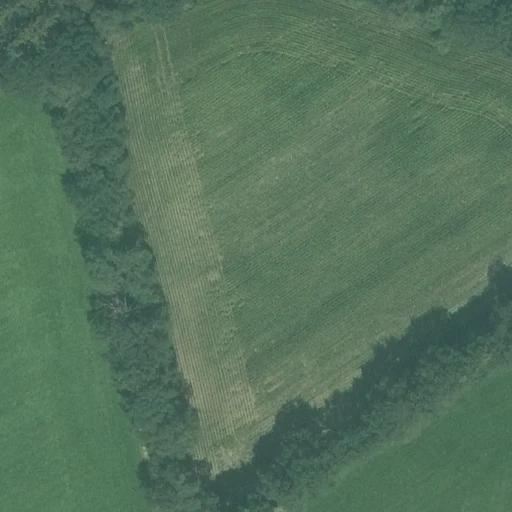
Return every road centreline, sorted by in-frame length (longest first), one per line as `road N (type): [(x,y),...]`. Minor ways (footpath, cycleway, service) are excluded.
road 1 (track): [(48,0),(166,511)]
road 2 (track): [(220,511),(511,315)]
